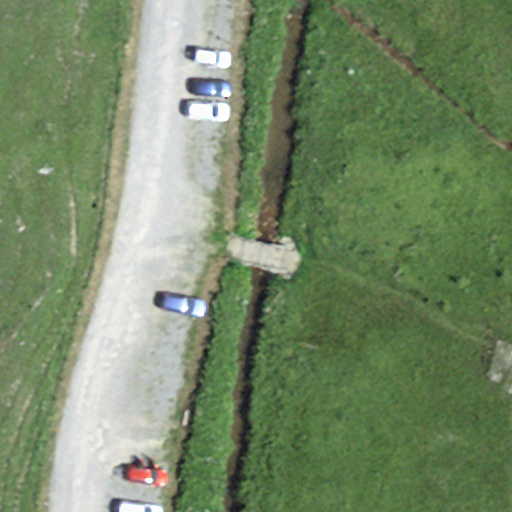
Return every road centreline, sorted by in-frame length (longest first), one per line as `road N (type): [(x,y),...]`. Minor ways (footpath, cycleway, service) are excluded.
road 1 (track): [(132,209),(79,409),(68,511)]
road 2 (track): [(132,209),(165,0)]
